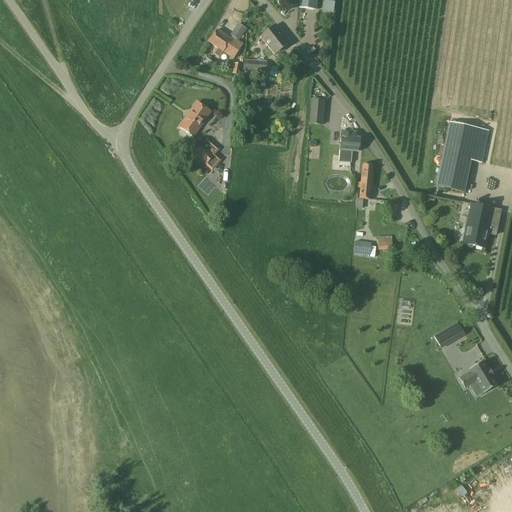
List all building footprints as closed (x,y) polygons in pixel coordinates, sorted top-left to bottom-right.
[(299,0),(298,7),(316,10),(317,0),(299,0)] [(334,15),(335,2),(325,1),(324,14),(334,15)] [(239,41),(246,30),(238,24),(230,36),(239,41)] [(274,56),(289,44),(275,25),(260,37),(274,56)] [(230,40),(217,30),(208,43),(232,59),(242,45),(232,38),(230,40)] [(266,73),(267,62),(243,60),(242,71),(266,73)] [(241,65),(234,63),(232,74),(239,75),(241,65)] [(324,102),(311,100),(309,124),(321,126),(324,102)] [(192,137),(209,112),(196,103),(179,128),(192,137)] [(480,164),(487,131),(448,123),(435,187),(464,194),(470,162),(480,164)] [(358,152),(359,139),(355,139),(356,133),(341,132),(339,151),(340,151),(339,163),(351,164),(352,152),(358,152)] [(212,170),(218,162),(212,156),(217,151),(206,141),(194,155),(212,170)] [(369,200),(373,166),(362,164),(360,183),(358,183),(358,188),(359,188),(358,199),(369,200)] [(394,221),(397,205),(389,204),(386,220),(394,221)] [(484,249),(492,209),(470,205),(462,245),(484,249)] [(378,251),(392,250),(391,236),(377,237),(378,251)] [(369,257),(371,244),(355,242),(354,255),(369,257)] [(453,340),(463,333),(458,324),(457,323),(446,329),(447,330),(453,340)] [(487,380),(494,392),(508,384),(503,375),(504,375),(500,368),(499,368),(493,360),(486,364),(488,367),(481,371),(470,377),(475,386),(487,380)] [(450,373),(426,386),(432,396),(455,382),(450,373)]
